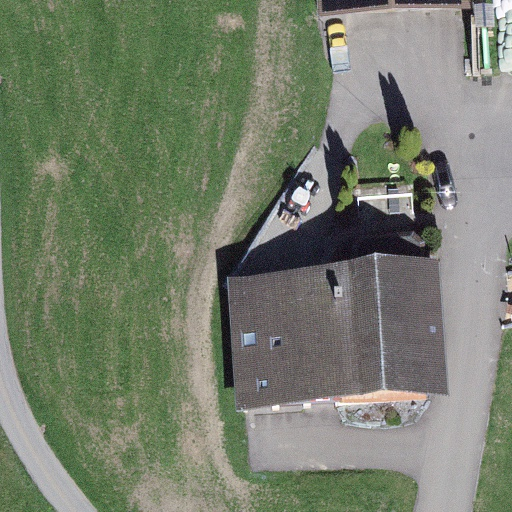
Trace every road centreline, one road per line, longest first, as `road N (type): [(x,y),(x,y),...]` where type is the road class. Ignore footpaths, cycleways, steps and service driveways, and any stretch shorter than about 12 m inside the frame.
road 1 (track): [(511,220),(488,235),(442,511)]
road 2 (track): [(0,376),(38,459),(77,511)]
